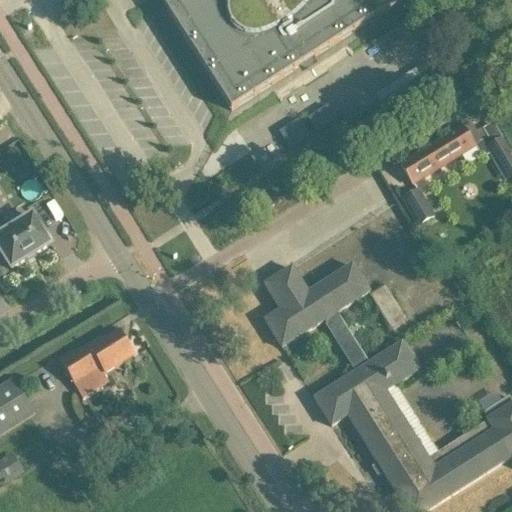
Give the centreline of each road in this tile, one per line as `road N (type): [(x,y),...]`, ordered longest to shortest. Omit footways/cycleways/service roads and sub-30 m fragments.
road 1 (tertiary): [(279,511),(118,256)]
road 2 (tertiary): [(118,256),(0,70)]
road 3 (track): [(344,186),(511,75)]
road 4 (residential): [(118,256),(0,327)]
